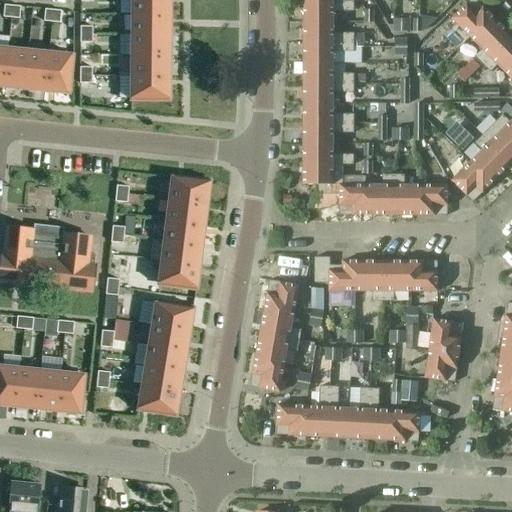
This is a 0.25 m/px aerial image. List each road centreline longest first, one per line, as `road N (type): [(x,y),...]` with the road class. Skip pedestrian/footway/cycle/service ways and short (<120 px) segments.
road 1 (residential): [(258,156),(0,129)]
road 2 (residential): [(462,487),(488,232)]
road 3 (residential): [(207,472),(462,487)]
road 4 (residential): [(247,235),(488,232)]
road 5 (residential): [(207,472),(247,235)]
road 6 (residential): [(207,472),(0,446)]
road 7 (residential): [(258,156),(264,0)]
